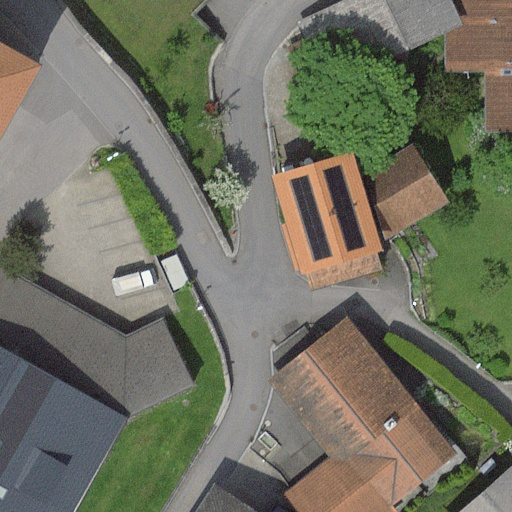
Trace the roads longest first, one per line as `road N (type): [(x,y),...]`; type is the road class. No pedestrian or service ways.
road 1 (residential): [(29,0),(145,147),(231,311)]
road 2 (residential): [(231,311),(253,283),(261,249),(235,89),(249,45),(285,0)]
road 3 (residential): [(231,311),(248,371),(246,412),(185,511)]
